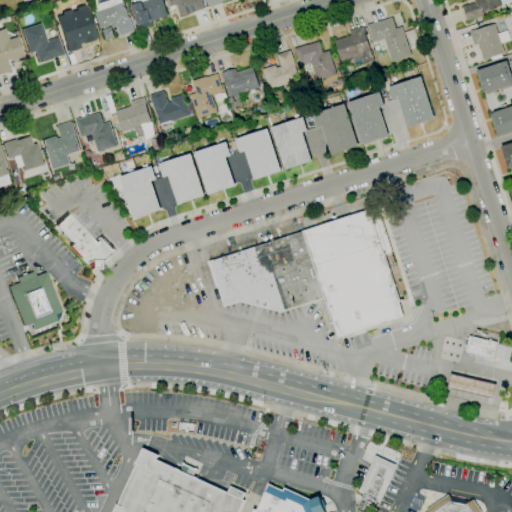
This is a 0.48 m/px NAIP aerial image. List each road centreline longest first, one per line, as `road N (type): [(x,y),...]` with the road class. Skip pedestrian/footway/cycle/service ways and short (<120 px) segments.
road 1 (residential): [(471,141),(139,252),(106,298),(102,364)]
road 2 (residential): [(338,0),(0,107)]
road 3 (secondary): [(0,392),(102,364),(166,363),(346,403)]
road 4 (tertiary): [(424,0),(511,271)]
road 5 (secondary): [(346,403),(506,441)]
